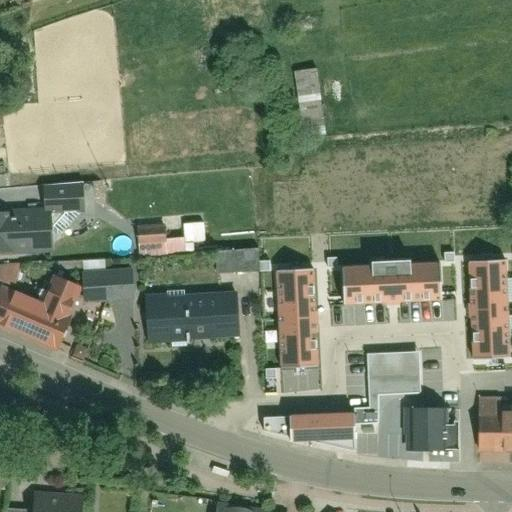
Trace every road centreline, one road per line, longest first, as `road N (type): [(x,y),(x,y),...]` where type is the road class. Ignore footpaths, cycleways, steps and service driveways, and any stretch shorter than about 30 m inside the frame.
road 1 (tertiary): [(0,351),(242,453),(344,477),(463,491)]
road 2 (residential): [(511,382),(462,384),(463,491)]
